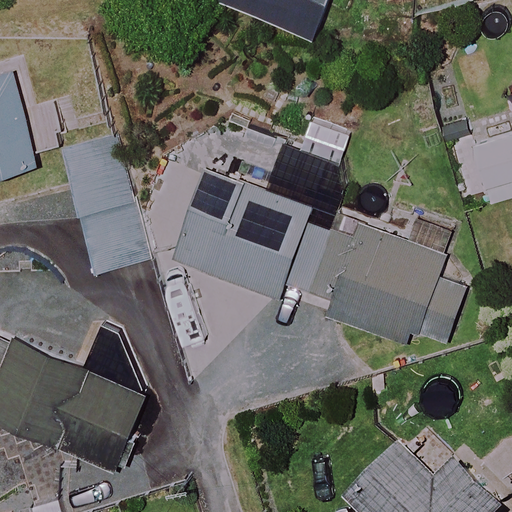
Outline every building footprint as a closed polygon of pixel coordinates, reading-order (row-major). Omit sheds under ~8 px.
[(331,0),(236,0),(322,29),(331,0)] [(0,170),(41,159),(14,67),(0,71),(0,170)] [(354,133),(313,116),(302,143),(343,160),(354,133)] [(511,194),(511,133),(475,145),(492,200),(511,194)] [(154,255),(119,136),(62,152),(97,272),(154,255)] [(313,204),(207,167),(175,257),(281,294),(313,204)] [(511,211),(500,216),(511,254),(511,211)] [(357,234),(313,220),(293,281),(332,293),(327,311),(410,337),(413,325),(451,337),(469,281),(442,272),(449,250),(361,222),(357,234)] [(12,341),(0,335),(0,414),(119,464),(150,390),(15,334),(12,341)] [(441,481),(404,445),(351,499),(364,511),(501,511),(506,507),(461,461),(441,481)] [(70,511),(61,488),(30,501),(34,511),(70,511)]
